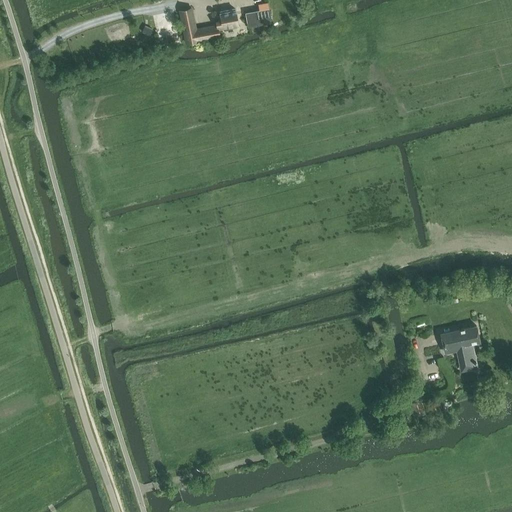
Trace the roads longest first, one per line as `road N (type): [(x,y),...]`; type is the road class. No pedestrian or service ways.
road 1 (unclassified): [(143,511),(5,0)]
road 2 (unknown): [(123,511),(0,111)]
